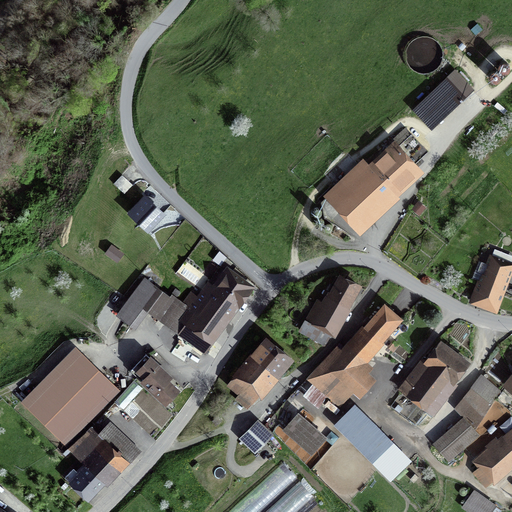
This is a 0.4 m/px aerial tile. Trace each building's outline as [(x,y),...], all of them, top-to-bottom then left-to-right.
[(414,110),(431,128),(472,88),(456,71),(414,110)] [(329,195),(356,224),(416,169),(416,168),(425,160),(422,158),(428,152),(406,128),(391,142),(397,148),(374,169),(365,161),(329,195)] [(122,175),(114,183),(124,193),(132,185),(122,175)] [(145,198),(139,204),(141,206),(133,215),(148,229),(163,214),(145,198)] [(327,223),(324,225),(324,229),(326,231),(330,231),(332,229),(332,225),(330,223),(327,223)] [(111,247),(107,252),(117,260),(121,254),(111,247)] [(500,293),(511,263),(499,258),(502,251),(494,249),(481,282),(479,281),(471,300),(495,310),(502,294),(500,293)] [(119,314),(131,323),(145,306),(159,318),(205,352),(213,341),(209,338),(247,286),(229,273),(217,289),(209,283),(198,299),(191,293),(183,303),(174,296),(171,300),(145,280),(119,314)] [(359,286),(340,277),(329,297),(327,295),(322,304),(317,302),(300,330),(323,343),(328,333),(331,334),(337,324),(323,316),(327,308),(341,316),(359,286)] [(363,336),(346,355),(360,367),(402,319),(384,304),(359,333),(363,336)] [(251,354),(274,374),(276,376),(291,359),(268,339),(254,356),(251,354)] [(429,411),(467,362),(442,344),(428,362),(422,358),(400,387),(405,392),(404,393),(429,411)] [(367,373),(360,367),(346,355),(336,347),(307,377),(338,404),(367,373)] [(115,386),(82,353),(28,408),(61,440),(115,386)] [(130,370),(166,404),(178,391),(167,381),(171,377),(146,354),(130,370)] [(251,354),(233,374),(234,375),(227,384),(239,394),(235,398),(246,407),(274,374),(251,354)] [(457,408),(467,418),(476,428),(500,391),(482,376),(457,408)] [(297,414),(284,429),(311,453),(324,438),(297,414)] [(473,431),(476,428),(467,418),(436,445),(449,460),(477,435),(473,431)] [(257,422),(242,437),(255,450),(270,435),(257,422)] [(66,478),(88,498),(125,459),(128,463),(139,452),(113,427),(103,438),(91,426),(68,448),(87,466),(82,471),(79,469),(76,472),(73,470),(66,478)] [(496,438),(487,446),(487,447),(474,458),(495,483),(503,476),(499,471),(511,459),(511,435),(502,444),(496,438)] [(463,506),(470,511),(490,511),(495,506),(473,491),(463,506)]
